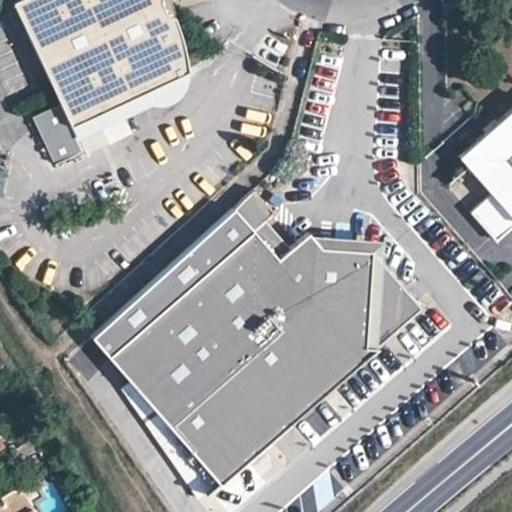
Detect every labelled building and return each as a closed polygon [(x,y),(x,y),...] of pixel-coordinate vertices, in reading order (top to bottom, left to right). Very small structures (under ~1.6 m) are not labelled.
[(11,0),(8,1),(57,104),(30,117),(51,164),(79,151),(67,126),(184,71),(182,50),(175,24),(172,16),(169,15),(166,14),(164,12),(162,10),(161,8),(159,4),(159,0),(11,0)] [(159,0),(159,4),(161,8),(162,10),(164,12),(166,14),(169,15),(172,16),(172,12),(172,9),(170,3),(169,1),(168,0),(159,0)] [(511,109),(458,158),(466,167),(491,196),(470,214),(495,243),(511,227),(511,109)] [(101,354),(127,383),(135,393),(130,398),(144,415),(150,410),(214,484),(423,306),(381,260),(383,240),(310,235),(306,230),(286,248),(274,258),(250,230),(261,219),(273,211),(254,189),(79,345),(93,360),(101,354)] [(286,248),(261,219),(250,230),(274,258),(286,248)] [(135,393),(127,383),(108,399),(196,500),(214,484),(150,410),(144,415),(130,398),(135,393)] [(0,505),(0,511),(32,511),(22,495),(1,507),(0,505)]
